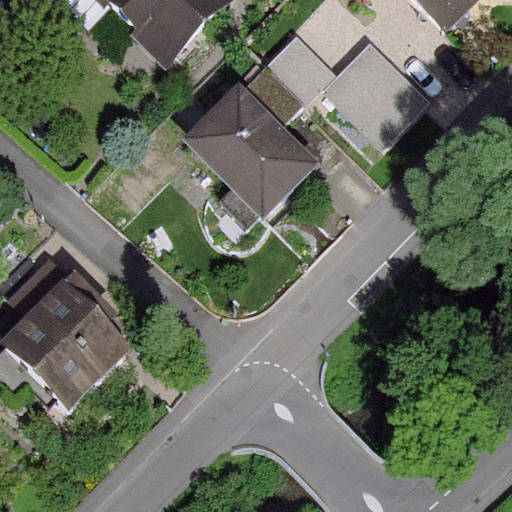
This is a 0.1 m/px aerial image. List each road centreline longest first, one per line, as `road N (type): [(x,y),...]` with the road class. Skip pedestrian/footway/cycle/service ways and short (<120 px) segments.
road 1 (residential): [(250,390),(511,103)]
road 2 (residential): [(0,165),(250,390)]
road 3 (residential): [(113,511),(250,390)]
road 4 (residential): [(250,390),(376,511)]
